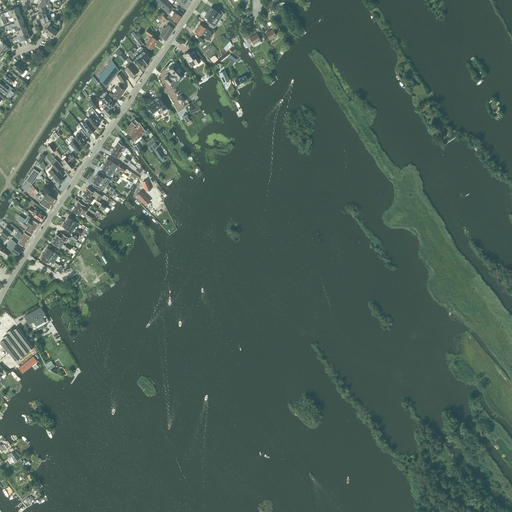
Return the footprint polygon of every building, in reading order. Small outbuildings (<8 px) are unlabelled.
[(39,0),(41,2),(38,6),(47,7),(48,7),(51,8),(49,6),(47,4),(41,0),(39,0)] [(156,0),(155,2),(166,12),(173,5),(167,0),(156,0)] [(18,7),(7,11),(10,17),(20,12),(19,11),(20,10),(18,7)] [(48,10),(38,14),(38,15),(39,15),(40,19),(48,16),(48,15),(47,13),(50,12),(52,10),(51,8),(48,7),(48,10)] [(211,7),(207,12),(220,20),(224,14),(220,9),(219,9),(218,11),(211,7)] [(20,12),(10,17),(10,19),(13,18),(14,20),(22,17),(21,14),(20,14),(20,12)] [(162,12),(156,18),(161,22),(163,19),(165,21),(168,19),(164,14),(162,12)] [(207,12),(204,17),(212,22),(210,24),(215,27),(220,20),(207,12)] [(168,18),(170,19),(171,19),(178,23),(182,18),(174,13),(172,16),(170,15),(168,18)] [(48,16),(40,19),(42,23),(42,24),(50,21),(56,19),(58,18),(57,16),(55,16),(52,18),(50,14),(48,15),(48,16)] [(15,23),(13,24),(13,26),(14,27),(24,22),(23,21),(24,20),(22,17),(14,20),(15,23)] [(50,21),(42,24),(43,28),(46,29),(44,31),(48,34),(49,35),(53,38),(58,32),(56,30),(57,27),(54,24),(52,27),(50,25),(51,23),(50,21)] [(13,26),(11,27),(12,30),(14,29),(16,32),(18,30),(18,31),(27,27),(25,24),(24,22),(14,27),(13,26)] [(174,29),(168,24),(165,28),(163,27),(160,31),(162,32),(159,36),(166,41),(174,29)] [(197,28),(211,37),(212,35),(211,31),(200,24),(197,28)] [(17,34),(15,35),(16,37),(18,37),(28,32),(27,31),(28,30),(27,27),(18,31),(19,33),(17,34)] [(208,41),(211,37),(197,28),(195,31),(208,41)] [(273,29),(266,33),(269,40),(276,36),(273,29)] [(152,50),(157,42),(158,41),(153,37),(155,35),(147,30),(145,33),(151,37),(145,45),(152,50)] [(28,32),(18,37),(19,39),(20,43),(23,41),(31,37),(29,34),(28,32)] [(257,34),(250,38),(253,44),(260,40),(257,34)] [(10,48),(1,40),(0,41),(0,47),(6,52),(7,50),(8,50),(10,48)] [(142,47),(137,51),(147,63),(149,60),(151,59),(142,47)] [(119,49),(117,50),(121,55),(119,57),(123,62),(126,60),(128,63),(130,61),(127,58),(127,59),(123,53),(119,49)] [(192,50),(185,55),(189,61),(187,62),(191,67),(195,64),(196,65),(200,62),(192,50)] [(137,51),(133,54),(135,56),(134,56),(142,66),(143,64),(144,65),(147,63),(137,51)] [(112,60),(98,77),(106,88),(120,70),(112,60)] [(16,63),(12,68),(21,75),(24,77),(28,71),(26,69),(27,68),(20,62),(18,65),(16,63)] [(168,76),(164,80),(170,86),(178,79),(185,73),(175,63),(168,70),(171,74),(169,76),(168,76)] [(129,65),(128,64),(127,66),(128,67),(125,69),(132,77),(137,72),(130,64),(129,65)] [(229,80),(225,71),(219,73),(224,83),(229,80)] [(20,78),(12,72),(10,74),(8,72),(4,78),(12,84),(16,79),(18,80),(20,78)] [(122,83),(127,80),(122,72),(117,75),(122,83)] [(246,75),(236,79),(238,85),(248,80),(246,75)] [(0,82),(0,90),(5,94),(7,96),(12,88),(6,83),(5,86),(0,82)] [(119,99),(125,90),(119,86),(113,95),(110,93),(109,95),(111,97),(114,99),(116,97),(119,99)] [(85,91),(83,92),(88,100),(89,100),(95,109),(99,106),(93,97),(90,100),(88,96),(85,91)] [(101,100),(107,106),(110,109),(115,104),(104,92),(101,95),(103,97),(101,100)] [(177,99),(176,100),(181,104),(186,100),(185,100),(186,99),(182,95),(181,95),(177,99)] [(158,97),(147,105),(151,110),(149,110),(151,113),(152,112),(153,113),(157,110),(160,114),(164,111),(165,112),(168,110),(166,108),(167,108),(163,103),(162,103),(158,97)] [(104,109),(102,111),(108,117),(112,112),(107,106),(107,107),(104,103),(101,105),(101,107),(104,109)] [(90,117),(88,119),(89,120),(95,128),(98,126),(97,126),(100,124),(98,121),(101,119),(96,113),(90,117)] [(188,116),(187,114),(182,117),(183,119),(184,119),(187,124),(190,122),(188,117),(188,116)] [(81,122),(78,124),(81,127),(85,133),(88,131),(90,133),(93,131),(93,132),(95,130),(96,129),(95,128),(89,120),(83,124),(81,122)] [(132,122),(129,126),(135,130),(136,129),(138,130),(139,129),(143,134),(146,131),(149,134),(151,133),(151,132),(148,129),(146,131),(140,124),(140,123),(135,120),(133,123),(132,122)] [(128,130),(126,133),(132,136),(131,137),(133,139),(132,140),(135,141),(139,137),(143,134),(139,129),(138,130),(136,129),(135,130),(129,126),(127,130),(128,130)] [(81,147),(82,147),(84,145),(87,143),(85,140),(88,138),(82,130),(78,132),(80,134),(74,138),(75,139),(81,147)] [(81,147),(75,139),(70,143),(71,144),(68,146),(72,152),(75,149),(77,152),(79,150),(80,151),(82,149),(82,148),(82,147),(81,147)] [(47,143),(45,143),(46,144),(48,147),(52,152),(55,150),(51,144),(48,141),(47,143)] [(158,145),(154,141),(150,145),(153,149),(158,145)] [(113,149),(120,154),(122,151),(123,152),(126,148),(118,142),(113,149)] [(159,148),(155,151),(160,159),(164,156),(159,148)] [(111,153),(119,159),(120,158),(118,157),(120,154),(113,149),(111,153)] [(42,154),(37,161),(41,163),(46,156),(42,154)] [(76,159),(72,154),(68,157),(68,156),(62,161),(69,170),(70,169),(71,169),(72,168),(72,167),(75,165),(72,161),(76,159)] [(54,167),(48,171),(57,182),(63,176),(58,170),(59,169),(62,167),(57,161),(55,158),(50,163),(52,165),(54,167)] [(107,159),(104,164),(113,170),(116,166),(115,164),(107,158),(107,159)] [(104,164),(101,167),(108,172),(107,174),(110,176),(111,175),(111,174),(113,176),(114,175),(118,177),(120,175),(121,175),(114,170),(113,170),(104,164)] [(26,181),(32,185),(40,173),(34,169),(26,181)] [(97,174),(94,178),(106,185),(107,184),(108,185),(111,180),(107,178),(104,177),(103,178),(97,174)] [(94,178),(92,182),(95,184),(94,186),(100,190),(103,186),(105,187),(107,189),(109,186),(108,185),(107,184),(106,185),(94,178)] [(147,180),(142,182),(146,191),(151,190),(147,180)] [(27,192),(32,185),(26,181),(21,188),(27,192)] [(87,188),(85,192),(94,198),(96,200),(97,198),(100,200),(102,196),(100,195),(94,191),(93,192),(87,188)] [(141,191),(136,195),(146,205),(151,201),(141,191)] [(90,204),(94,198),(85,192),(82,196),(89,200),(88,202),(90,204)] [(41,196),(52,204),(56,199),(46,193),(45,196),(42,194),(41,196)] [(49,209),(52,204),(41,196),(39,198),(42,200),(40,203),(49,209)] [(85,213),(88,209),(85,207),(85,206),(78,202),(75,206),(85,213)] [(87,214),(85,213),(75,206),(73,210),(81,216),(82,214),(85,217),(86,216),(88,217),(90,214),(88,213),(87,214)] [(34,211),(30,208),(28,210),(33,213),(33,212),(35,214),(34,216),(41,221),(44,216),(35,210),(34,211)] [(26,219),(24,221),(25,222),(26,223),(28,224),(29,224),(29,225),(30,225),(35,229),(38,224),(33,220),(34,219),(33,219),(30,217),(29,216),(28,216),(27,218),(26,219)] [(20,221),(19,222),(22,224),(23,224),(28,227),(26,229),(32,234),(35,229),(30,225),(29,225),(29,224),(28,224),(26,223),(25,222),(24,221),(26,219),(24,218),(23,217),(20,221)] [(67,218),(65,222),(73,228),(74,228),(75,229),(76,226),(78,227),(80,224),(75,221),(68,217),(67,218)] [(65,222),(62,226),(68,230),(68,232),(70,233),(71,234),(73,231),(72,231),(74,228),(73,228),(65,222)] [(8,224),(5,228),(11,233),(14,229),(8,224)] [(14,229),(17,232),(16,234),(27,241),(30,236),(24,232),(22,235),(21,234),(21,233),(18,231),(19,230),(16,227),(14,229)] [(135,232),(141,242),(142,243),(146,241),(139,229),(135,232)] [(54,238),(63,244),(65,241),(66,242),(69,238),(62,233),(59,236),(56,234),(54,238)] [(16,234),(15,236),(19,239),(18,242),(24,246),(27,241),(16,234)] [(60,249),(63,244),(54,238),(51,242),(58,246),(57,247),(60,249)] [(12,239),(7,246),(11,251),(18,255),(22,249),(16,245),(17,243),(12,239)] [(0,252),(7,257),(8,256),(10,254),(10,253),(10,252),(1,245),(0,243),(0,252)] [(43,254),(55,262),(56,260),(59,255),(56,253),(55,252),(48,247),(46,250),(43,254)] [(43,254),(41,258),(49,263),(50,262),(53,264),(54,263),(55,262),(43,254)] [(83,274),(85,277),(84,278),(88,283),(93,279),(92,277),(97,273),(95,270),(98,268),(93,262),(85,268),(83,266),(82,267),(81,267),(81,268),(80,269),(82,273),(83,274)] [(24,316),(28,322),(33,331),(38,328),(39,330),(42,328),(44,327),(43,325),(49,322),(40,307),(24,316)] [(34,347),(18,326),(15,329),(14,327),(7,333),(8,334),(3,338),(4,339),(0,342),(0,343),(8,354),(9,353),(16,361),(25,354),(29,351),(34,347)] [(39,362),(33,356),(17,368),(23,374),(32,367),(35,371),(39,368),(36,364),(39,362)] [(51,361),(45,365),(48,370),(55,366),(51,361)] [(13,451),(8,455),(10,458),(11,457),(15,462),(19,459),(18,458),(20,457),(16,451),(14,453),(13,451)]
